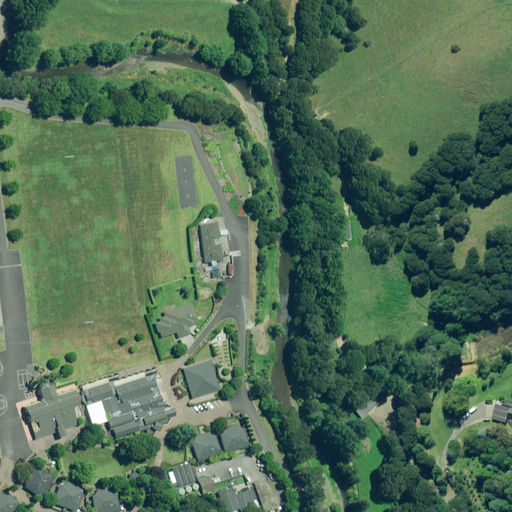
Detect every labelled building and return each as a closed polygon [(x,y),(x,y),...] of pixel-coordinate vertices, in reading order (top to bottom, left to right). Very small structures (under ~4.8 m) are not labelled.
[(194,221),(198,258),(217,256),(212,219),(194,221)] [(351,221),(343,221),(342,240),(351,240),(351,221)] [(150,318),(158,333),(184,326),(183,323),(188,322),(186,317),(189,316),(184,299),(158,307),(160,312),(153,313),(154,318),(150,318)] [(203,358),(177,366),(186,393),(212,384),(203,358)] [(80,388),(90,420),(100,417),(105,434),(167,414),(152,369),(107,384),(106,379),(80,388)] [(36,398),(15,405),(27,436),(72,420),(66,406),(72,403),(67,387),(50,393),(46,383),(32,388),(36,398)] [(353,409),(362,419),(386,399),(377,389),(353,409)] [(511,403),(501,401),(500,406),(496,404),(491,419),(505,423),(507,417),(511,418),(511,403)] [(189,438),(194,452),(244,436),(239,420),(231,417),(218,422),(214,430),(205,426),(192,429),(189,438)] [(189,471),(183,454),(167,460),(172,476),(189,471)] [(18,484),(37,494),(47,472),(28,463),(18,484)] [(205,478),(204,474),(195,477),(201,493),(213,489),(209,477),(205,478)] [(48,497),(70,505),(77,484),(56,476),(48,497)] [(251,499),(243,481),(230,484),(228,477),(215,482),(223,502),(235,498),(238,504),(251,499)] [(89,509),(113,506),(111,482),(87,485),(89,509)] [(198,489),(196,482),(175,489),(178,496),(198,489)] [(0,487),(0,510),(12,499),(0,487)]
